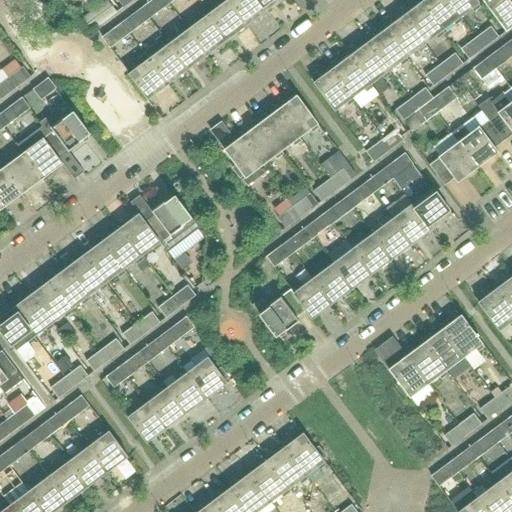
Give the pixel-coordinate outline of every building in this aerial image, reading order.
[(107,0),(106,0),(78,20),(88,33),(116,12),(107,0)] [(169,4),(166,0),(152,0),(147,4),(154,15),(169,4)] [(227,0),(208,14),(227,40),(247,25),(228,0),(227,0)] [(259,0),(228,0),(247,25),(267,10),(259,0)] [(259,0),(267,10),(280,0),(259,0)] [(460,17),(461,17),(448,0),(419,0),(421,2),(422,2),(443,30),(454,22),(456,24),(462,19),(460,17)] [(448,0),(461,17),(471,9),(473,11),(479,6),(478,4),(479,3),(476,0),(448,0)] [(481,0),(506,32),(511,27),(511,3),(509,0),(481,0)] [(442,31),(443,30),(422,2),(421,2),(411,10),(409,6),(401,12),(403,16),(404,15),(425,44),(436,35),(438,37),(444,33),(442,31)] [(149,18),(142,8),(127,19),(135,29),(149,18)] [(208,14),(189,29),(208,54),(227,40),(208,14)] [(424,44),(425,44),(404,15),(403,16),(393,23),(391,20),(383,25),(385,29),(386,29),(407,57),(418,48),(420,51),(426,46),(424,44)] [(102,37),(110,48),(130,33),(122,23),(102,37)] [(484,48),(499,37),(491,26),(476,37),(484,48)] [(169,44),(188,69),(208,54),(189,29),(169,44)] [(365,39),(367,42),(368,42),(389,70),(400,62),(402,64),(408,60),(406,57),(407,57),(386,29),(385,29),(375,36),(373,33),(365,39)] [(469,59),(484,48),(476,37),(461,49),(469,59)] [(511,39),(488,57),(496,68),(511,56),(511,39)] [(388,71),(389,70),(368,42),(367,42),(357,50),(355,46),(347,52),(350,56),(350,55),(371,84),(382,75),(384,78),(390,73),(388,71)] [(169,44),(149,59),(168,84),(188,69),(169,44)] [(448,75),(463,64),(455,53),(440,64),(448,75)] [(370,84),(371,84),(350,55),(350,56),(340,63),(337,60),(329,66),(332,69),(353,97),(364,89),(366,91),(372,87),(370,84)] [(482,79),(496,68),(488,57),(473,68),(482,79)] [(1,69),(7,77),(21,67),(15,59),(1,69)] [(149,59),(129,74),(148,99),(168,84),(149,59)] [(448,75),(440,64),(425,75),(433,86),(448,75)] [(23,66),(8,77),(16,88),(31,77),(23,66)] [(352,98),(353,97),(332,69),(322,77),(319,73),(311,79),(335,111),(346,102),(348,105),(354,100),(352,98)] [(0,83),(0,97),(1,99),(16,88),(8,77),(0,83)] [(48,78),(33,89),(41,100),(56,88),(48,78)] [(457,98),(448,87),(429,102),(437,113),(457,98)] [(433,98),(427,90),(425,88),(410,99),(418,109),(433,98)] [(275,106),(278,109),(300,137),(311,129),(313,131),(319,127),(317,124),(318,124),(297,95),(286,103),(283,100),(275,106)] [(511,101),(507,105),(500,95),(491,101),(488,98),(478,105),(489,120),(504,140),(511,134),(511,101)] [(22,97),(1,113),(9,124),(30,108),(22,97)] [(418,109),(410,99),(395,110),(403,120),(418,109)] [(437,113),(429,102),(409,117),(417,127),(437,113)] [(53,131),(43,138),(57,156),(66,149),(69,151),(84,140),(83,139),(90,134),(73,111),(73,112),(66,103),(44,119),(53,131)] [(299,138),(300,137),(278,109),(268,117),(265,113),(257,119),(260,123),(260,122),(282,151),(293,142),(295,145),(301,140),(299,138)] [(459,141),(459,142),(478,167),(498,152),(495,148),(504,140),(489,120),(480,127),(479,126),(470,133),(464,124),(453,133),(459,141)] [(260,122),(260,123),(250,130),(247,126),(239,132),(242,136),(264,164),(275,156),(277,158),(283,153),(281,151),(282,151),(260,122)] [(389,151),(403,140),(396,129),(381,140),(389,151)] [(63,163),(57,156),(43,138),(37,130),(17,145),(24,153),(23,153),(42,179),(63,163)] [(264,164),(242,136),(232,143),(229,140),(221,146),(236,165),(233,168),(240,177),(243,175),(249,183),(267,169),(264,164)] [(374,162),(389,151),(381,140),(366,152),(374,162)] [(458,182),(478,167),(459,142),(438,157),(439,158),(429,165),(444,185),(454,178),(458,182)] [(87,172),(102,163),(91,143),(76,151),(87,172)] [(42,179),(23,153),(3,168),(23,193),(42,179)] [(405,153),(390,164),(398,175),(413,163),(405,153)] [(0,204),(3,208),(23,193),(3,168),(0,170),(0,204)] [(385,168),(370,179),(378,189),(393,178),(385,168)] [(336,190),(351,179),(343,169),(328,180),(336,190)] [(321,201),(336,190),(328,180),(313,191),(321,201)] [(365,183),(351,194),(358,204),(373,193),(365,183)] [(412,204),(431,229),(452,214),(432,189),(412,204)] [(280,210),(293,203),(288,194),(274,201),(280,210)] [(167,251),(182,240),(199,227),(175,195),(168,201),(167,200),(152,211),(154,214),(145,221),(160,241),(167,251)] [(300,217),(315,206),(307,195),(292,206),(300,217)] [(346,197),(331,208),(339,219),(353,208),(346,197)] [(431,229),(412,204),(392,219),(412,244),(431,229)] [(285,228),(300,217),(292,206),(277,217),(285,228)] [(326,212),(311,223),(319,234),(334,223),(326,212)] [(160,241),(145,221),(139,214),(128,222),(125,218),(117,224),(120,228),(121,227),(141,255),(153,246),(155,249),(161,244),(160,241)] [(373,233),(392,259),(412,244),(392,219),(373,233)] [(141,255),(121,227),(120,228),(110,235),(107,232),(100,237),(102,241),(103,241),(124,269),(124,268),(135,260),(137,262),(143,258),(141,255)] [(314,237),(306,227),(291,238),(299,248),(314,237)] [(373,233),(353,248),(372,274),(392,259),(373,233)] [(124,268),(124,269),(103,241),(102,241),(92,248),(89,245),(82,251),(84,254),(85,254),(106,282),(118,273),(119,276),(126,271),(124,268)] [(294,252),(286,242),(266,257),(274,267),(294,252)] [(372,274),(353,248),(333,263),(352,289),(372,274)] [(106,282),(85,254),(84,254),(74,262),(72,258),(64,264),(66,268),(67,267),(88,295),(100,287),(102,289),(108,284),(106,282)] [(352,289),(333,263),(313,278),(332,303),(352,289)] [(67,267),(66,268),(56,275),(54,272),(46,278),(48,281),(49,281),(70,309),(82,300),(84,303),(90,298),(88,295),(67,267)] [(511,276),(504,283),(501,279),(493,285),(496,289),(496,288),(511,309),(511,276)] [(332,303),(313,278),(294,293),(293,293),(306,311),(312,319),(332,303)] [(49,281),(48,281),(38,288),(36,285),(28,291),(31,294),(52,322),(63,314),(65,316),(72,312),(70,309),(49,281)] [(188,285),(173,296),(181,307),(196,295),(188,285)] [(511,309),(496,288),(496,289),(486,296),(483,293),(475,299),(499,330),(511,322),(511,323),(511,309)] [(252,305),(276,337),(283,331),(284,332),(299,321),(297,318),(306,311),(293,293),(294,293),(291,289),(268,306),(262,297),(252,305)] [(31,294),(21,302),(18,298),(10,304),(13,308),(13,307),(34,336),(35,336),(46,327),(48,330),(54,325),(52,322),(31,294)] [(181,307),(173,296),(158,307),(166,318),(181,307)] [(0,328),(16,350),(28,341),(30,343),(37,338),(35,336),(34,336),(13,307),(13,308),(3,315),(0,311),(0,328)] [(137,323),(145,333),(160,322),(152,312),(137,323)] [(440,325),(442,329),(443,328),(464,357),(475,348),(477,351),(484,346),(482,344),(482,343),(461,315),(450,323),(447,319),(440,325)] [(173,343),(194,327),(186,317),(165,332),(173,343)] [(145,333),(137,323),(122,334),(130,344),(145,333)] [(464,357),(443,328),(442,329),(432,336),(429,333),(422,339),(424,342),(425,342),(446,370),(457,362),(459,365),(466,360),(464,357)] [(168,347),(160,336),(141,351),(148,361),(168,347)] [(116,338),(101,350),(109,360),(124,349),(116,338)] [(425,342),(424,342),(414,350),(412,346),(404,352),(406,356),(407,355),(428,384),(439,375),(441,378),(448,373),(446,371),(446,370),(425,342)] [(0,386),(5,393),(24,379),(2,350),(0,351),(0,386)] [(109,360),(101,350),(86,361),(94,371),(109,360)] [(148,361),(141,351),(126,362),(134,372),(148,361)] [(428,384),(407,355),(406,356),(396,363),(394,360),(386,366),(401,385),(397,387),(405,397),(408,395),(410,397),(421,389),(423,392),(430,387),(428,384)] [(218,370),(208,357),(188,372),(207,398),(227,382),(225,380),(228,377),(221,368),(218,370)] [(80,365),(65,376),(73,387),(88,376),(80,365)] [(121,366),(106,377),(114,387),(129,376),(121,366)] [(187,412),(207,398),(188,372),(168,387),(187,412)] [(73,387),(65,376),(51,388),(58,398),(73,387)] [(494,398),(502,408),(511,400),(511,389),(509,386),(494,398)] [(168,387),(148,402),(167,427),(187,412),(168,387)] [(81,395),(67,406),(74,417),(89,406),(81,395)] [(502,408),(494,398),(480,409),(488,419),(502,408)] [(147,442),(167,427),(148,402),(128,417),(147,442)] [(7,419),(15,430),(34,415),(27,405),(7,419)] [(61,410),(47,421),(55,432),(69,421),(61,410)] [(474,413),(459,424),(467,435),(481,424),(474,413)] [(503,438),(511,431),(511,419),(510,417),(495,428),(503,438)] [(0,424),(0,441),(10,434),(15,430),(7,419),(2,423),(0,424)] [(452,446),(467,435),(459,424),(444,435),(452,446)] [(42,425),(27,436),(35,446),(50,435),(42,425)] [(109,431),(89,446),(108,472),(128,456),(109,431)] [(483,453),(498,442),(490,432),(475,443),(483,453)] [(306,475),(325,461),(322,458),(326,456),(318,446),(315,449),(303,433),(292,441),(290,437),(282,443),(284,447),(285,447),(306,475)] [(30,450),(22,440),(2,454),(10,465),(30,450)] [(88,486),(108,472),(89,446),(69,461),(88,486)] [(464,468),(478,457),(470,446),(456,457),(464,468)] [(288,488),(306,475),(285,447),(284,447),(275,454),(272,451),(264,457),(267,460),(288,488)] [(0,472),(10,465),(2,454),(0,456),(0,472)] [(270,502),(288,488),(267,460),(257,468),(254,464),(246,470),(249,474),(249,473),(270,502)] [(69,461),(49,476),(68,501),(88,486),(69,461)] [(458,472),(451,461),(436,472),(444,483),(458,472)] [(511,471),(497,482),(511,501),(511,471)] [(250,511),(256,511),(270,502),(249,473),(249,474),(239,481),(236,478),(228,484),(231,487),(250,511)] [(45,511),(53,511),(68,501),(49,476),(29,491),(45,511)] [(478,497),(488,511),(510,511),(511,511),(511,501),(497,482),(486,491),(482,485),(474,491),(478,497)] [(222,511),(250,511),(231,487),(221,495),(218,491),(210,497),(213,501),(213,500),(222,511)] [(45,511),(29,491),(10,505),(14,511),(45,511)] [(488,511),(478,497),(457,511),(488,511)] [(222,511),(213,500),(213,501),(203,508),(200,504),(192,510),(193,511),(222,511)]
